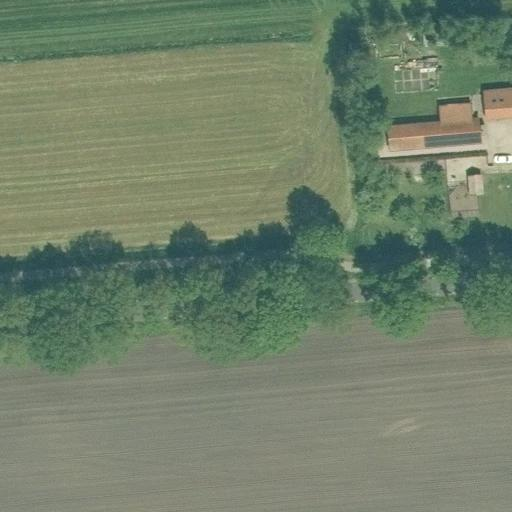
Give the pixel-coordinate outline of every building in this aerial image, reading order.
[(492,44),(493,54),(501,54),(500,44),(492,44)] [(383,62),(419,60),(418,50),(383,52),(383,62)] [(511,116),(511,89),(496,90),(497,117),(511,116)] [(491,93),(480,94),(483,120),(495,119),(491,93)] [(444,143),(479,140),(478,120),(442,123),(444,143)] [(388,147),(444,143),(442,123),(386,127),(388,147)]
